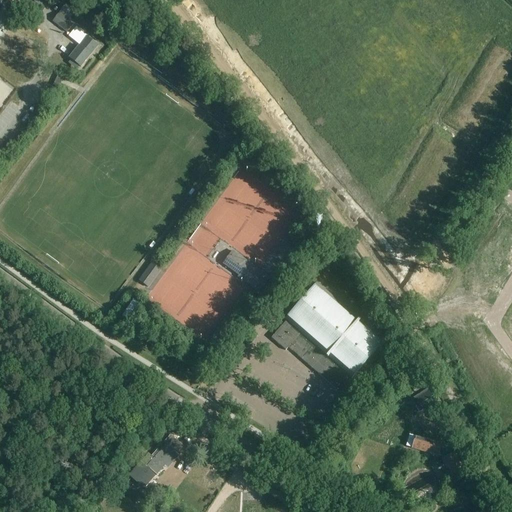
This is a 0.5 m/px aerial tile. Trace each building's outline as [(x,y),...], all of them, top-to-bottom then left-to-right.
[(39,11),(44,6),(36,0),(28,0),(27,2),(39,11)] [(67,33),(73,25),(68,21),(75,13),(66,5),(53,22),(67,33)] [(81,67),(98,46),(87,37),(70,58),(81,67)] [(263,286),(269,279),(232,252),(224,262),(240,274),(238,277),(259,293),(263,286)] [(148,287),(161,270),(152,264),(140,281),(148,287)] [(348,310),(317,283),(284,320),(286,322),(271,338),(285,351),(288,348),(335,389),(348,375),(352,379),(384,342),(370,329),(375,323),(353,304),(348,310)] [(421,411),(438,400),(432,390),(415,400),(421,411)] [(180,438),(186,430),(177,424),(171,431),(180,438)] [(148,454),(129,476),(143,489),(149,482),(150,483),(170,459),(173,462),(180,455),(177,453),(183,447),(170,435),(164,443),(166,445),(159,452),(157,450),(151,457),(148,454)] [(441,457),(451,474),(450,475),(455,483),(468,476),(454,453),(450,447),(415,437),(412,448),(441,457)] [(204,456),(206,458),(209,460),(213,453),(214,453),(209,449),(204,456)]
